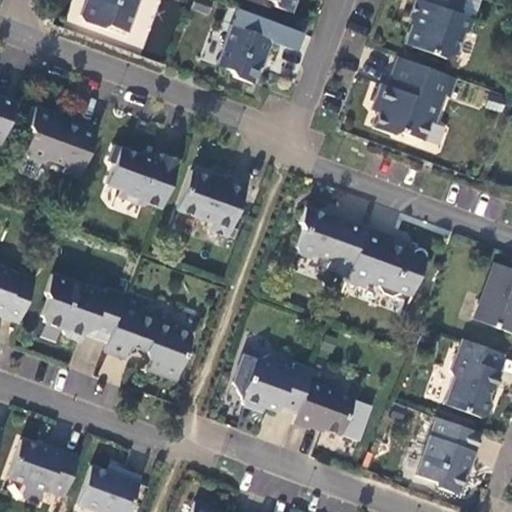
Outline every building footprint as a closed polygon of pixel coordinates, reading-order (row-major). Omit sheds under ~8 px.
[(90,0),(84,2),(79,16),(82,22),(100,28),(107,25),(123,30),(134,0),(90,0)] [(268,0),(272,6),(289,12),(293,0),(268,0)] [(464,0),(423,0),(423,2),(416,0),(409,18),(415,21),(407,44),(447,59),(457,53),(464,35),(470,31),(474,20),(460,14),(464,0)] [(274,40),(279,25),(238,9),(233,25),(229,23),(213,65),(227,70),(229,77),(248,84),(253,70),(259,66),(268,43),(274,40)] [(458,79),(398,58),(387,88),(380,85),(373,103),(381,106),(372,129),(392,136),(399,132),(423,141),(430,124),(434,125),(445,99),(450,100),(458,79)] [(0,144),(0,145),(16,102),(0,96),(0,144)] [(78,180),(97,131),(81,124),(81,126),(66,121),(65,124),(59,121),(56,116),(36,110),(26,131),(29,137),(24,151),(27,157),(40,163),(47,159),(64,166),(60,173),(78,180)] [(160,210),(179,159),(161,152),(160,157),(115,140),(106,162),(113,165),(105,185),(120,190),(118,198),(141,208),(142,203),(160,210)] [(226,240),(248,184),(226,176),(224,182),(213,178),(210,172),(197,168),(190,170),(175,211),(210,223),(207,233),(226,240)] [(346,275),(364,227),(345,220),(343,224),(302,210),(296,225),(297,231),(291,246),(293,252),(308,258),(312,256),(328,261),(326,268),(346,275)] [(403,241),(364,227),(346,275),(344,280),(365,288),(369,279),(377,283),(376,285),(380,294),(391,298),(401,291),(411,295),(425,256),(422,248),(420,247),(415,249),(413,253),(401,248),(403,241)] [(0,314),(18,321),(34,277),(0,265),(0,314)] [(511,271),(495,266),(475,321),(511,334),(511,271)] [(106,339),(122,296),(123,296),(105,289),(104,292),(51,273),(42,296),(43,302),(38,319),(56,327),(63,335),(78,341),(82,330),(88,329),(89,333),(106,339)] [(106,339),(102,350),(122,359),(129,344),(144,350),(148,358),(143,369),(173,380),(189,336),(187,329),(176,325),(169,327),(153,320),(150,315),(141,311),(143,304),(122,296),(106,339)] [(504,355),(462,340),(451,372),(454,379),(444,405),(482,419),(488,414),(493,403),(489,395),(490,392),(494,393),(501,374),(498,373),(504,355)] [(296,410),(309,375),(311,368),(293,362),(290,368),(274,363),(270,353),(258,358),(243,353),(232,383),(240,403),(243,404),(251,400),(262,405),(277,410),(280,404),(296,410)] [(296,410),(291,423),(308,428),(311,421),(340,432),(352,397),(318,384),(320,378),(309,375),(296,410)] [(251,400),(243,404),(261,411),(262,405),(251,400)] [(467,469),(480,434),(439,420),(419,476),(437,484),(439,489),(451,493),(458,488),(465,468),(467,469)] [(62,500),(78,459),(57,452),(54,459),(18,445),(5,481),(45,496),(45,494),(62,500)] [(123,511),(135,480),(122,476),(121,481),(89,469),(75,507),(88,511),(123,511)] [(208,511),(209,509),(205,505),(196,502),(191,503),(187,511),(208,511)]
